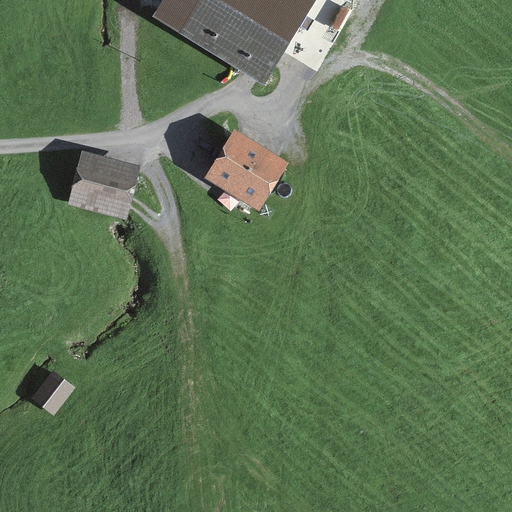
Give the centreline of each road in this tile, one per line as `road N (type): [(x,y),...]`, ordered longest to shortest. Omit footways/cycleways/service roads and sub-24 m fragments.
road 1 (residential): [(239,112),(133,138),(0,150)]
road 2 (unknown): [(239,112),(285,116),(353,57),(387,0)]
road 3 (unknown): [(136,0),(129,34),(133,138)]
